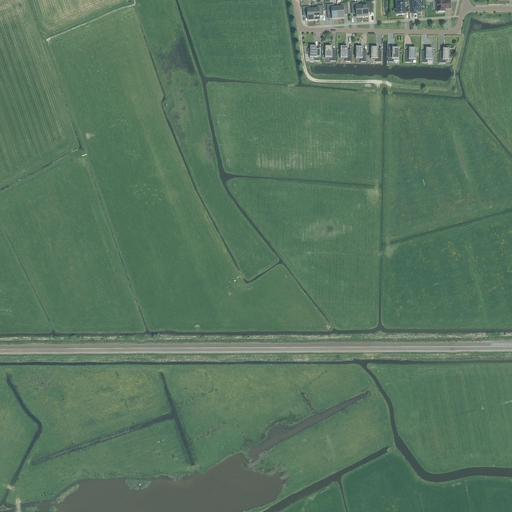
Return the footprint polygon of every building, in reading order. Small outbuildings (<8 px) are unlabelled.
[(396,1),(397,3),(396,3),(397,15),(405,14),(404,3),(408,3),(407,0),(400,0),(396,1)] [(410,0),(412,14),(416,14),(416,12),(421,12),(420,5),(423,4),(422,0),(410,0)] [(444,1),(436,2),(437,12),(445,12),(444,9),(450,9),(450,2),(444,2),(444,1)] [(365,3),(365,6),(361,6),(362,17),(368,17),(368,13),(372,13),(372,2),(365,3)] [(356,18),(362,17),(361,6),(358,7),(358,3),(351,4),(351,11),(356,11),(356,18)] [(341,8),(337,8),(338,19),(344,18),(344,12),(348,11),(347,4),(340,4),(341,8)] [(332,19),(338,19),(337,8),(334,8),(333,5),(326,5),(327,13),(331,13),(332,19)] [(316,10),(313,10),(314,20),(320,20),(319,13),(323,13),(323,6),(316,7),(316,10)] [(310,47),(310,50),(307,49),(307,53),(310,53),(310,56),(310,58),(315,58),(314,61),(320,61),(320,50),(317,50),(317,47),(309,47),(310,47)] [(324,47),(325,47),(325,58),(330,58),(330,62),(335,62),(335,50),(332,50),(332,47),(324,47)] [(340,47),(340,56),(340,58),(345,58),(345,62),(350,62),(351,50),(347,50),(347,47),(339,47),(340,47)] [(363,51),(363,47),(355,47),(355,48),(356,48),(356,56),(356,59),(361,59),(361,62),(366,62),(366,51),(363,51)] [(371,48),(371,59),(376,59),(376,62),(381,63),(381,51),(378,51),(378,48),(370,48),(371,48)] [(400,49),(400,48),(392,48),(392,51),(388,51),(388,63),(393,63),(393,59),(398,59),(399,49),(400,49)] [(417,49),(409,48),(409,51),(405,51),(405,63),(410,63),(410,60),(415,60),(415,49),(417,49)] [(432,58),(432,49),(434,49),(426,49),(426,52),(422,52),(422,63),(427,63),(427,60),(432,60),(432,58)] [(451,50),(451,49),(443,49),(442,52),(439,52),(439,64),(444,64),(444,60),(449,60),(449,49),(451,50)]
